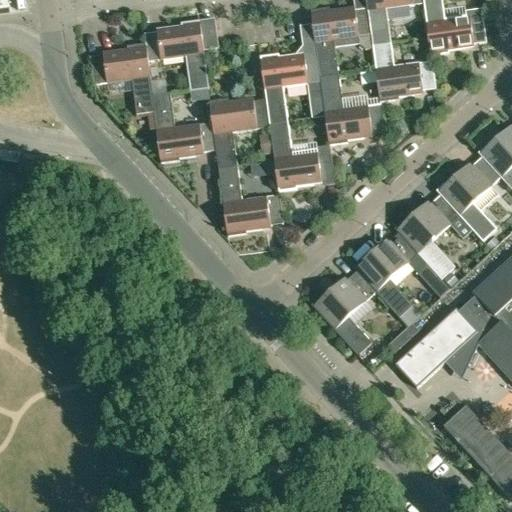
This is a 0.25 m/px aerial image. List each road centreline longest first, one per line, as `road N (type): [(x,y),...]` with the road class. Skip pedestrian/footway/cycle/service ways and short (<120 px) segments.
road 1 (residential): [(255,312),(61,99),(49,16)]
road 2 (residential): [(255,312),(511,77)]
road 3 (residential): [(436,511),(255,312)]
road 4 (residential): [(49,16),(177,0)]
